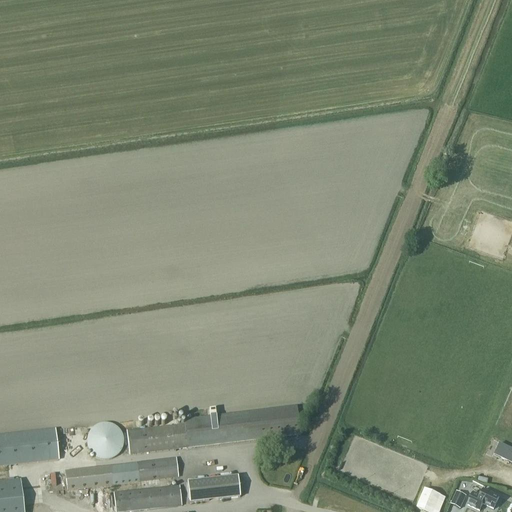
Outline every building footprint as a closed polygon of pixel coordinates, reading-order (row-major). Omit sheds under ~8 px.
[(129,455),(300,435),(297,406),(184,420),(184,424),(127,431),(129,455)] [(123,443),(122,439),(121,436),(119,432),(117,429),(114,427),(111,426),(107,425),(103,425),(99,426),(96,427),(93,429),(91,431),(89,434),(87,437),(87,440),(86,443),(87,447),(88,450),(89,453),(92,456),(96,459),(100,460),(103,461),(107,461),(110,460),(114,459),(117,456),(119,453),(121,450),(122,447),(123,443)] [(0,468),(59,461),(56,430),(0,436),(0,468)] [(511,463),(511,448),(500,443),(494,455),(511,463)] [(67,491),(112,486),(179,478),(177,458),(110,466),(110,467),(65,472),(67,491)] [(238,477),(187,483),(190,504),(240,498),(238,477)] [(24,511),(20,480),(0,482),(0,511),(24,511)] [(116,511),(129,511),(182,507),(180,486),(114,493),(116,511)] [(425,511),(433,511),(441,495),(426,489),(417,509),(425,511)] [(473,494),(468,506),(479,511),(482,505),(493,510),(499,498),(483,490),(480,497),(473,494)] [(456,492),(450,505),(460,510),(466,497),(456,492)]
